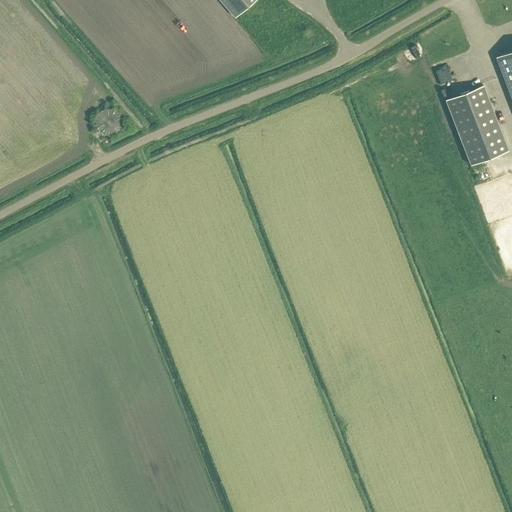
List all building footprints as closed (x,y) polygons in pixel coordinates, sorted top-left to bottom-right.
[(218,0),(234,17),(253,0),(218,0)] [(511,49),(502,53),(511,81),(511,49)] [(437,74),(441,86),(455,81),(451,69),(437,74)] [(444,98),(469,164),(507,150),(482,84),(444,98)] [(105,135),(109,135),(114,134),(118,132),(121,127),(123,123),(122,118),(120,113),(116,110),(111,108),(106,109),(101,111),(98,114),(96,119),(95,124),(97,128),(100,132),(105,135)]
